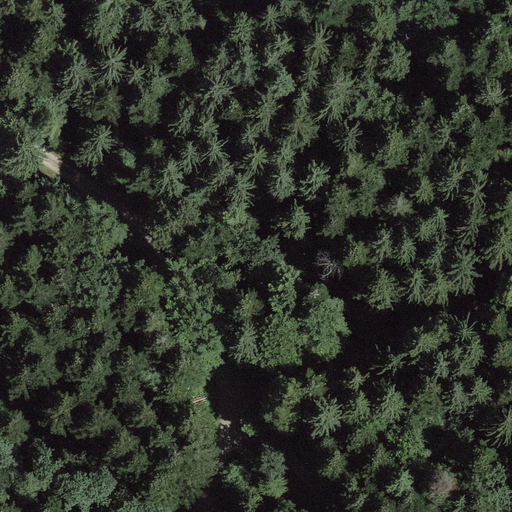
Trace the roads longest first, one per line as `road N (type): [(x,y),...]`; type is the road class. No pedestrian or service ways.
road 1 (track): [(0,128),(112,210),(250,406),(356,511)]
road 2 (track): [(511,291),(277,384),(250,406)]
